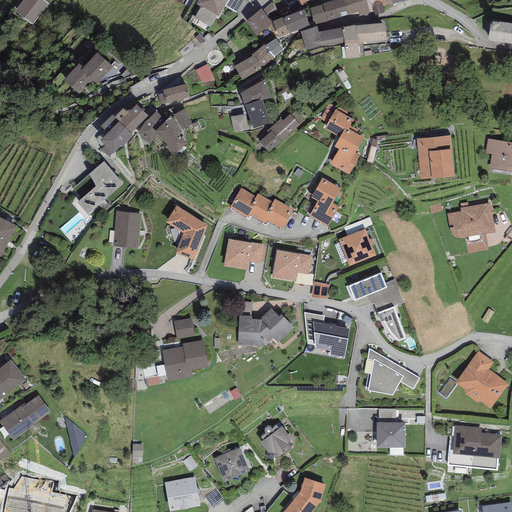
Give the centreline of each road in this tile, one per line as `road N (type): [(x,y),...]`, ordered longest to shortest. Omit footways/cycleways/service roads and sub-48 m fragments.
road 1 (residential): [(0,317),(126,268),(333,302),(415,359),(471,340),(511,343)]
road 2 (residential): [(0,280),(94,127),(266,0)]
